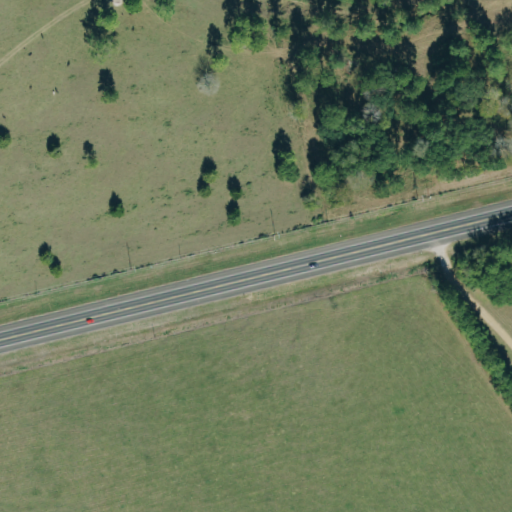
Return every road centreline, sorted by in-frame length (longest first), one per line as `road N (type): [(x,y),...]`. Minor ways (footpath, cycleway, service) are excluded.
road 1 (primary): [(0,340),(511,212)]
road 2 (residential): [(511,338),(466,288),(438,232)]
